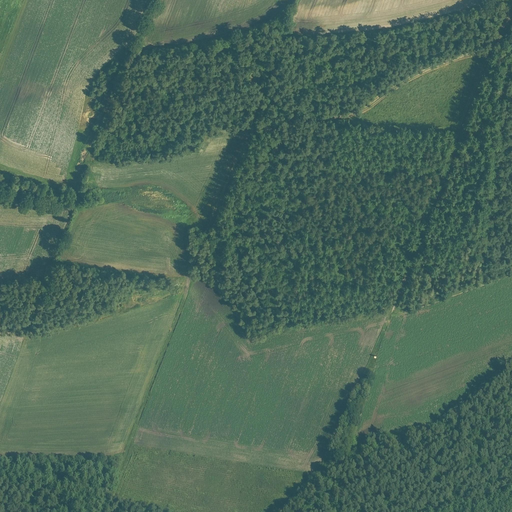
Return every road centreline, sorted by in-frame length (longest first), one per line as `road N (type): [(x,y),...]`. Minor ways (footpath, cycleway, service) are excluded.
road 1 (track): [(305,511),(511,0)]
road 2 (track): [(102,511),(190,268),(257,113)]
road 3 (track): [(213,217),(238,207),(292,134),(352,115),(427,72),(491,49)]
